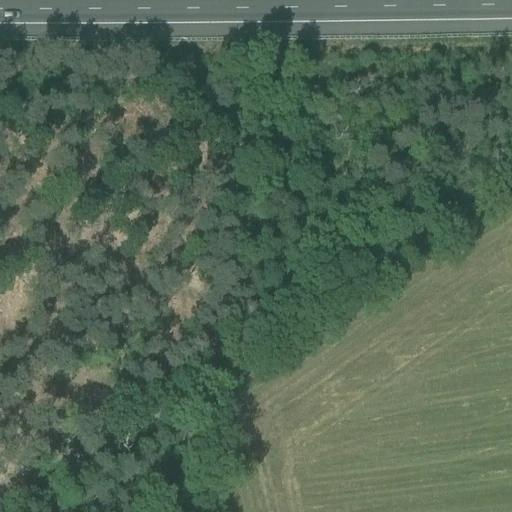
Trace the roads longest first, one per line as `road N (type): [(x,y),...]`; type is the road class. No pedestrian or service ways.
road 1 (track): [(0,481),(511,172)]
road 2 (motorway): [(0,12),(511,6)]
